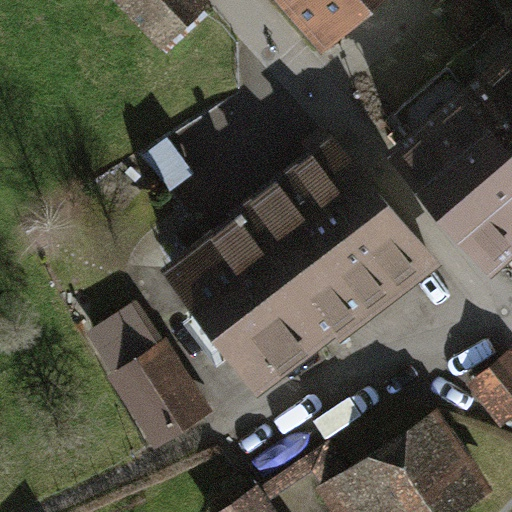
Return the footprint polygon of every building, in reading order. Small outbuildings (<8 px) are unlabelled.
[(198,4),(193,0),(130,0),(165,36),(198,4)] [(293,0),(301,8),(309,0),(313,0),(336,25),(364,0),(293,0)] [(511,59),(470,94),(511,141),(511,59)] [(488,253),(511,232),(511,141),(470,94),(401,153),(488,253)] [(332,141),(238,213),(241,216),(174,267),(260,377),(425,250),(352,156),(347,161),(332,141)] [(199,405),(160,344),(118,371),(158,432),(199,405)] [(511,409),(511,361),(510,358),(477,384),(503,416),(511,409)] [(432,414),(349,469),(378,511),(451,511),(483,491),(432,414)] [(378,511),(349,469),(329,439),(307,454),(327,482),(324,484),(342,511),(378,511)] [(250,492),(222,511),(271,511),(259,494),(250,492)]
